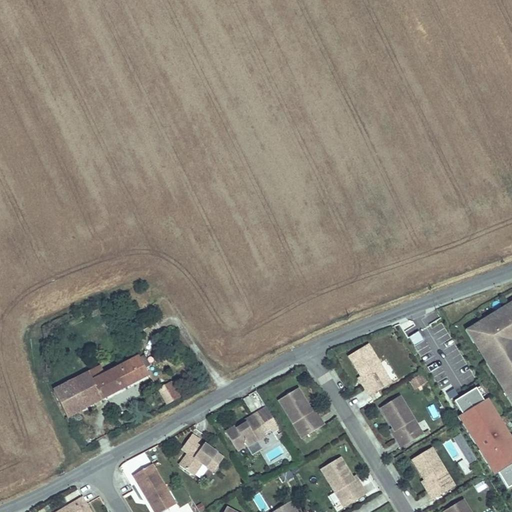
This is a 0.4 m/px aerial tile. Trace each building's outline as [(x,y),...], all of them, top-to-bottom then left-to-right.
[(511,302),(465,331),(511,407),(511,302)] [(409,337),(414,346),(424,341),(418,332),(409,337)] [(366,347),(348,358),(360,377),(367,389),(364,390),(368,397),(382,389),(378,382),(385,378),(366,347)] [(98,368),(52,391),(65,418),(147,377),(137,358),(102,376),(98,368)] [(408,382),(414,391),(427,383),(422,374),(408,382)] [(360,377),(357,379),(364,390),(367,389),(360,377)] [(385,378),(378,382),(382,389),(389,384),(385,378)] [(179,398),(171,383),(158,390),(167,406),(179,398)] [(296,391),(278,402),(297,434),(304,429),(308,436),(322,427),(318,420),(315,422),(308,411),(296,391)] [(476,391),(456,403),(464,416),(459,419),(495,477),(498,475),(508,491),(511,488),(511,439),(488,400),(484,403),(476,391)] [(398,398),(380,409),(392,429),(399,441),(396,442),(400,449),(414,441),(410,434),(417,430),(398,398)] [(434,404),(427,408),(434,420),(440,416),(434,404)] [(311,409),(308,411),(315,422),(318,420),(311,409)] [(234,429),(225,435),(235,452),(244,447),(246,449),(264,437),(261,433),(268,429),(259,414),(251,418),(253,421),(245,426),(236,432),(234,429)] [(304,429),(297,434),(301,440),(308,436),(304,429)] [(399,441),(392,429),(389,431),(396,442),(399,441)] [(417,430),(410,434),(414,441),(421,436),(417,430)] [(449,440),(461,468),(475,462),(462,434),(449,440)] [(198,444),(190,438),(181,452),(188,457),(179,469),(191,478),(200,466),(206,470),(209,465),(215,470),(222,461),(203,447),(197,455),(193,451),(198,444)] [(430,450),(412,461),(424,481),(431,492),(428,494),(432,501),(446,492),(442,485),(449,481),(430,450)] [(338,460),(320,471),(340,503),(347,498),(351,505),(365,496),(360,489),(358,491),(351,480),(338,460)] [(209,465),(206,470),(212,474),(215,470),(209,465)] [(147,471),(127,485),(145,511),(169,511),(173,509),(147,471)] [(353,478),(351,480),(358,491),(360,489),(353,478)] [(431,492),(424,481),(421,483),(428,494),(431,492)] [(449,481),(442,485),(446,492),(453,488),(449,481)] [(478,492),(486,488),(483,481),(475,486),(478,492)] [(347,498),(340,503),(344,509),(351,505),(347,498)] [(467,511),(462,502),(444,511),(467,511)] [(88,511),(83,503),(67,511),(88,511)]
